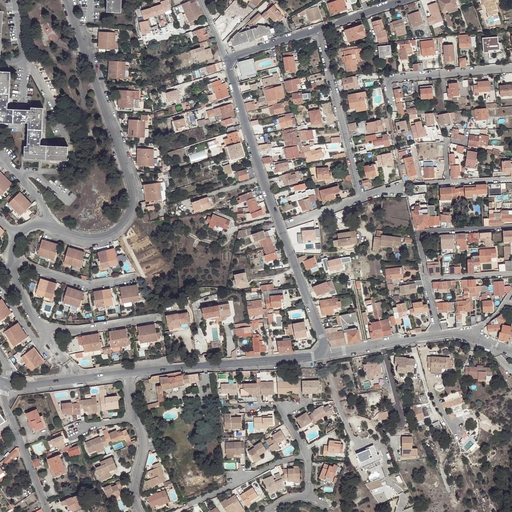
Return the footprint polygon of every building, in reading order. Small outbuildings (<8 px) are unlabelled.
[(121,11),(121,0),(107,0),(107,10),(121,11)] [(347,12),(351,11),(349,4),(345,5),(343,0),(337,0),(338,0),(328,3),(331,13),(335,12),(336,13),(340,11),(340,10),(346,8),(347,12)] [(454,0),(439,0),(443,14),(446,13),(445,10),(447,9),(448,13),(458,10),(456,6),(460,5),(458,0),(454,0)] [(485,5),(488,13),(497,10),(494,2),(493,0),(481,0),(483,5),(485,5)] [(194,20),(198,18),(197,15),(201,14),(198,7),(196,1),(190,3),(192,7),(188,9),(187,5),(186,2),(179,5),(182,11),(185,10),(187,17),(184,18),(186,23),(189,22),(191,25),(195,23),(194,20)] [(282,15),(284,12),(275,3),(261,17),(258,14),(250,22),(253,25),(257,24),(257,25),(239,33),(238,32),(227,43),(229,47),(262,36),(264,41),(276,37),(273,28),(263,27),(265,20),(269,16),(274,22),(277,19),(282,15)] [(318,7),(317,3),(302,12),(303,15),(307,14),(310,23),(321,19),(317,7),(318,7)] [(409,14),(411,23),(419,21),(416,12),(409,14)] [(380,19),(372,22),(377,39),(387,36),(385,29),(383,30),(380,19)] [(394,25),(397,36),(407,33),(403,22),(394,25)] [(345,30),(348,41),(366,35),(362,25),(345,30)] [(220,37),(222,42),(235,29),(231,26),(226,31),(225,31),(224,32),(220,37)] [(206,31),(204,27),(195,30),(200,41),(209,39),(208,35),(207,31),(206,31)] [(416,40),(420,39),(424,39),(422,29),(414,31),(416,40)] [(113,48),(114,31),(98,30),(97,46),(113,48)] [(459,38),(459,47),(471,47),(470,37),(459,38)] [(482,38),(483,53),(488,52),(488,50),(498,49),(497,37),(482,38)] [(190,51),(192,56),(197,55),(199,62),(205,60),(204,57),(206,57),(207,59),(212,57),(210,48),(203,50),(202,47),(208,45),(206,40),(198,43),(200,48),(190,51)] [(421,48),(422,56),(423,56),(433,54),(434,54),(432,41),(420,42),(421,48)] [(378,44),(373,44),(374,47),(378,46),(379,56),(380,56),(380,59),(388,58),(388,55),(389,55),(388,46),(396,45),(396,44),(395,42),(393,42),(389,42),(388,43),(388,45),(385,45),(385,43),(378,44)] [(398,44),(396,44),(396,45),(396,52),(399,52),(400,59),(406,59),(406,55),(412,54),(411,49),(409,49),(409,43),(408,42),(398,43),(398,44)] [(360,47),(359,45),(342,47),(343,51),(345,57),(346,62),(345,62),(348,72),(358,69),(355,59),(364,58),(361,47),(360,47)] [(443,46),(444,62),(454,61),(452,45),(443,46)] [(283,58),(285,70),(294,69),(292,56),(283,58)] [(123,77),(124,60),(108,59),(107,76),(123,77)] [(239,66),(242,75),(254,72),(251,63),(239,66)] [(202,68),(200,68),(201,72),(201,73),(207,71),(208,74),(217,72),(214,64),(212,65),(206,66),(202,68)] [(0,125),(24,127),(24,125),(31,126),(29,150),(26,149),(25,162),(68,165),(69,150),(41,148),(41,141),(43,141),(46,111),(32,110),(32,113),(8,111),(8,105),(10,104),(12,74),(0,73),(0,125)] [(344,90),(354,88),(352,77),(341,79),(344,90)] [(293,91),(298,90),(296,85),(300,84),(299,78),(298,78),(294,79),(295,85),(291,86),(293,91)] [(256,79),(249,79),(249,90),(257,90),(256,79)] [(289,81),(284,82),(286,90),(287,93),(293,91),(291,86),(295,85),(294,79),(291,80),(289,81)] [(210,84),(213,94),(227,90),(225,83),(221,84),(220,81),(210,84)] [(472,83),(473,93),(489,91),(488,81),(472,83)] [(447,88),(448,98),(453,97),(452,96),(459,95),(458,82),(448,83),(449,88),(447,88)] [(511,84),(499,86),(500,96),(511,95),(511,84)] [(274,104),(277,103),(276,100),(284,98),(281,86),(268,89),(272,105),(274,104)] [(398,89),(397,86),(392,86),(393,90),(398,89),(399,93),(400,98),(403,97),(401,88),(398,89)] [(138,96),(138,89),(118,88),(117,104),(132,106),(133,96),(138,96)] [(432,88),(420,89),(420,99),(433,98),(432,88)] [(213,94),(211,95),(213,101),(217,100),(229,96),(227,90),(213,94)] [(292,94),(293,104),(302,103),(302,102),(305,102),(304,93),(301,94),(301,93),(292,94)] [(349,110),(356,108),(365,106),(366,110),(369,109),(366,96),(364,97),(357,98),(356,93),(347,95),(349,110)] [(221,113),(221,114),(229,112),(226,100),(218,102),(219,108),(214,109),(215,114),(221,113)] [(245,106),(247,111),(258,108),(257,103),(254,104),(251,105),(250,104),(249,104),(249,103),(244,104),(245,106)] [(269,106),(271,115),(284,112),(282,103),(269,106)] [(487,121),(486,108),(475,109),(476,117),(476,122),(487,121)] [(309,111),(311,124),(321,123),(319,110),(309,111)] [(229,112),(221,114),(224,126),(232,123),(229,112)] [(293,113),(292,112),(284,114),(285,116),(279,118),(281,127),(295,123),(293,113)] [(434,117),(433,113),(426,113),(426,121),(431,120),(430,117),(434,117)] [(438,115),(441,125),(451,123),(448,113),(438,115)] [(426,121),(427,126),(435,125),(434,117),(430,117),(431,120),(426,121)] [(142,135),(143,119),(128,118),(126,134),(142,135)] [(187,118),(176,121),(178,128),(188,125),(187,118)] [(373,129),(373,131),(378,131),(378,130),(383,129),(382,120),(368,122),(369,130),(373,129)] [(411,130),(413,138),(423,136),(421,128),(411,130)] [(464,141),(465,135),(459,134),(459,130),(453,128),(452,138),(464,141)] [(292,130),(292,129),(281,131),(284,141),(286,141),(287,146),(298,144),(294,131),(293,131),(293,130),(292,130)] [(307,130),(300,130),(302,137),(301,138),(301,139),(302,139),(303,141),(314,139),(313,136),(312,129),(308,130),(307,130)] [(228,146),(239,143),(236,132),(227,135),(228,138),(224,140),(226,147),(228,146)] [(384,144),(384,147),(390,145),(387,134),(382,135),(382,138),(373,139),(374,146),(384,144)] [(470,135),(468,147),(470,147),(470,146),(478,147),(478,145),(479,136),(470,135)] [(489,138),(479,136),(478,145),(487,147),(489,138)] [(244,156),(239,143),(228,146),(232,160),(244,156)] [(286,153),(286,159),(294,158),(300,156),(297,145),(291,147),(286,148),(287,152),(286,153)] [(305,157),(306,162),(308,162),(308,161),(323,157),(321,149),(310,152),(308,145),(304,146),(305,149),(303,150),(305,157)] [(152,165),(153,148),(137,147),(136,163),(152,165)] [(472,152),(473,148),(470,148),(468,147),(465,167),(474,169),(477,152),(472,152)] [(448,149),(450,168),(451,177),(461,177),(460,163),(459,163),(458,153),(454,154),(454,149),(448,149)] [(190,163),(207,158),(205,150),(188,154),(190,163)] [(407,157),(411,176),(416,175),(412,156),(407,157)] [(290,169),(288,160),(278,161),(278,164),(280,171),(281,175),(285,174),(286,174),(285,170),(290,169)] [(511,177),(511,176),(511,160),(501,161),(502,168),(504,167),(504,172),(511,171),(511,177)] [(424,161),(418,161),(421,175),(424,175),(424,178),(434,178),(433,162),(424,163),(424,161)] [(227,162),(223,163),(223,164),(226,174),(232,171),(230,164),(228,164),(228,162),(227,162)] [(366,178),(376,175),(373,164),(363,167),(366,178)] [(316,168),(317,180),(327,179),(326,167),(316,168)] [(249,178),(247,170),(238,172),(240,181),(249,178)] [(0,189),(6,195),(17,184),(5,172),(0,176),(0,189)] [(285,174),(281,175),(280,175),(281,179),(283,178),(286,178),(288,185),(298,182),(295,174),(286,176),(285,174)] [(501,193),(501,183),(488,184),(489,194),(501,193)] [(487,193),(487,184),(476,185),(476,187),(476,194),(487,193)] [(161,202),(162,186),(146,185),(145,201),(161,202)] [(469,185),(463,185),(463,188),(465,187),(465,193),(468,193),(469,196),(473,196),(473,194),(476,194),(476,187),(469,187),(469,185)] [(319,191),(322,202),(334,198),(333,195),(339,193),(338,186),(319,191)] [(452,195),(451,188),(451,187),(440,188),(440,200),(439,200),(439,207),(440,211),(443,210),(442,207),(441,207),(441,204),(452,203),(452,195)] [(464,195),(463,188),(454,189),(454,187),(451,188),(452,195),(455,194),(455,196),(464,195)] [(36,203),(26,192),(14,204),(26,215),(36,205),(36,203)] [(253,198),(252,193),(238,197),(239,200),(237,200),(239,203),(241,203),(246,201),(248,207),(257,204),(254,197),(253,198)] [(201,207),(201,209),(210,206),(208,197),(191,202),(194,209),(201,207)] [(303,200),(307,211),(313,209),(310,202),(309,198),(303,200)] [(301,206),(303,212),(307,211),(303,200),(298,202),(300,206),(301,206)] [(415,206),(410,207),(412,214),(416,213),(416,215),(418,215),(419,212),(427,211),(427,209),(427,204),(426,201),(420,201),(420,205),(416,206),(415,206)] [(257,204),(248,207),(250,211),(246,213),(247,216),(253,219),(263,215),(261,210),(259,211),(257,204)] [(428,206),(429,225),(439,225),(439,216),(435,216),(435,211),(434,211),(434,205),(428,206)] [(443,210),(440,211),(440,214),(441,214),(441,221),(451,223),(451,216),(450,216),(450,212),(446,213),(446,215),(443,215),(443,210)] [(511,221),(511,214),(509,215),(509,210),(502,211),(502,222),(511,221)] [(426,228),(428,228),(427,211),(419,212),(418,215),(416,215),(416,213),(412,214),(416,230),(419,230),(419,228),(423,228),(423,226),(426,225),(426,228)] [(489,221),(489,226),(502,225),(502,224),(502,219),(494,220),(494,214),(489,214),(489,221)] [(229,221),(213,215),(211,221),(209,221),(209,222),(210,223),(223,227),(224,224),(227,226),(229,221)] [(0,242),(9,233),(0,224),(0,242)] [(511,230),(503,231),(504,242),(511,241),(511,230)] [(261,239),(269,237),(267,231),(259,234),(261,239)] [(338,240),(339,246),(357,244),(355,231),(337,234),(338,240)] [(446,235),(441,235),(441,244),(451,243),(454,243),(453,241),(453,234),(446,235)] [(461,234),(453,234),(453,241),(456,241),(456,245),(460,244),(460,250),(467,250),(466,248),(466,244),(466,234),(461,234)] [(373,242),(400,245),(401,238),(381,236),(381,238),(374,237),(373,242)] [(264,248),(272,245),(269,237),(261,239),(261,240),(255,242),(256,247),(261,245),(261,246),(257,247),(257,249),(264,247),(264,248)] [(59,259),(59,243),(42,243),(42,259),(59,259)] [(276,255),(272,245),(264,248),(267,255),(264,256),(267,263),(277,259),(276,255)] [(80,267),(84,252),(68,246),(63,262),(80,267)] [(486,250),(479,250),(480,262),(491,262),(490,246),(486,247),(486,250)] [(118,264),(115,249),(99,252),(102,267),(118,264)] [(428,254),(425,255),(426,259),(429,275),(440,275),(439,262),(434,262),(434,261),(430,261),(431,262),(429,262),(428,254)] [(306,255),(297,258),(299,262),(304,261),(307,270),(310,268),(317,266),(315,260),(311,262),(310,260),(309,260),(308,259),(307,259),(306,255)] [(467,258),(468,274),(473,273),(473,265),(480,264),(479,255),(472,256),(473,259),(469,260),(469,257),(467,258)] [(387,284),(393,284),(392,279),(400,278),(402,277),(401,274),(401,271),(403,271),(402,267),(385,269),(387,284)] [(245,272),(234,275),(237,286),(248,284),(245,272)] [(49,298),(54,283),(38,278),(33,293),(49,298)] [(326,282),(313,286),(317,296),(334,290),(331,281),(326,283),(326,282)] [(415,284),(415,281),(401,283),(399,283),(401,294),(410,293),(410,290),(416,289),(415,285),(415,284)] [(455,285),(455,281),(446,281),(433,282),(433,286),(434,288),(438,288),(438,292),(447,292),(446,288),(451,288),(451,286),(455,285)] [(511,290),(511,289),(511,288),(510,286),(504,287),(500,287),(500,281),(493,282),(495,296),(505,296),(504,293),(508,294),(509,292),(511,290)] [(138,301),(136,285),(120,287),(121,303),(138,301)] [(77,306),(81,291),(65,286),(60,301),(77,306)] [(468,293),(469,300),(469,302),(469,306),(471,306),(470,296),(470,292),(481,292),(481,287),(479,287),(478,287),(469,287),(469,292),(468,293)] [(112,304),(110,289),(93,290),(95,306),(112,304)] [(264,291),(264,294),(270,294),(270,300),(265,300),(266,311),(267,311),(269,311),(269,307),(281,306),(281,305),(281,295),(284,295),(284,289),(278,290),(270,290),(267,290),(264,291)] [(328,304),(327,299),(319,300),(321,311),(333,309),(337,308),(336,302),(328,304)] [(393,313),(394,316),(395,319),(400,318),(400,317),(403,316),(402,312),(406,311),(405,303),(400,304),(399,301),(396,301),(396,304),(391,306),(393,313)] [(470,311),(470,310),(470,308),(469,306),(469,302),(463,302),(463,301),(457,301),(457,306),(459,306),(459,308),(457,308),(457,313),(460,313),(460,310),(465,310),(465,311),(470,311)] [(492,301),(482,302),(483,312),(493,311),(492,301)] [(410,309),(411,313),(414,313),(424,312),(424,311),(428,311),(427,305),(423,306),(422,302),(412,303),(413,309),(410,309)] [(218,306),(220,316),(231,314),(230,308),(229,304),(218,306)] [(257,305),(247,306),(248,311),(249,316),(252,315),(252,312),(254,312),(254,315),(258,314),(257,305)] [(208,318),(220,316),(218,306),(206,308),(208,318)] [(489,324),(488,325),(488,332),(500,331),(499,325),(504,324),(505,321),(508,323),(509,318),(506,317),(509,307),(505,306),(504,308),(503,311),(502,313),(500,315),(498,316),(496,318),(494,320),(492,321),(490,323),(489,324)] [(374,338),(382,337),(380,327),(379,321),(377,310),(373,311),(376,321),(371,322),(371,324),(373,331),(370,332),(369,332),(371,339),(374,338)] [(165,314),(168,328),(180,325),(179,323),(188,321),(186,311),(177,313),(177,311),(165,314)] [(351,313),(339,316),(341,323),(343,331),(346,344),(349,343),(360,341),(358,330),(357,330),(357,329),(356,329),(356,330),(355,331),(354,329),(354,328),(347,329),(346,324),(356,322),(354,313),(351,313)] [(11,340),(24,332),(15,318),(2,327),(11,340)] [(380,327),(382,337),(392,335),(390,325),(388,319),(379,321),(380,327)] [(295,338),(307,336),(309,336),(308,329),(306,329),(304,322),(292,324),(295,338)] [(157,338),(155,323),(139,325),(141,341),(157,338)] [(509,341),(511,327),(502,325),(501,332),(500,331),(498,339),(509,341)] [(129,343),(127,327),(110,330),(112,346),(129,343)] [(342,345),(346,344),(343,331),(326,334),(331,346),(335,346),(342,345)] [(102,348),(100,332),(83,335),(85,350),(102,348)] [(174,333),(164,334),(166,342),(175,340),(174,333)] [(292,351),(290,340),(277,342),(279,352),(292,351)] [(253,341),(254,356),(268,355),(267,351),(266,345),(263,346),(262,341),(253,341)] [(27,365),(40,356),(31,342),(18,351),(27,365)] [(446,358),(432,357),(431,368),(441,368),(446,368),(446,361),(446,358)] [(414,360),(396,358),(396,364),(399,365),(399,368),(413,369),(414,360)] [(370,364),(366,364),(363,365),(364,371),(365,371),(367,377),(367,378),(368,379),(370,380),(371,379),(373,378),(373,376),(372,373),(381,372),(379,362),(370,364)] [(477,368),(469,367),(469,375),(469,377),(478,378),(478,380),(485,380),(486,373),(488,373),(488,376),(493,376),(493,369),(483,368),(477,368)] [(199,381),(198,374),(185,375),(184,374),(180,374),(180,372),(151,377),(150,379),(148,379),(149,383),(160,381),(161,385),(157,386),(160,402),(161,405),(165,404),(162,391),(172,389),(172,391),(178,390),(177,387),(184,385),(184,383),(199,381)] [(319,380),(302,381),(302,394),(314,393),(314,390),(319,390),(319,380)] [(298,381),(277,382),(277,394),(287,393),(292,393),(293,393),(294,396),(299,396),(299,393),(298,381)] [(257,383),(257,384),(257,392),(260,392),(261,396),(264,396),(267,395),(274,395),(273,383),(261,383),(257,383)] [(237,384),(221,384),(221,394),(227,394),(228,393),(229,393),(229,394),(230,396),(238,395),(237,384)] [(257,392),(257,384),(243,384),(244,389),(241,389),(241,395),(249,395),(249,392),(253,392),(253,395),(254,397),(258,397),(257,392)] [(444,396),(448,407),(462,402),(460,396),(465,394),(463,390),(444,396)] [(101,399),(102,411),(107,409),(107,407),(119,406),(118,396),(101,399)] [(92,399),(79,401),(79,404),(80,408),(84,408),(84,411),(88,411),(98,410),(97,405),(97,403),(96,399),(92,399)] [(73,414),(81,414),(80,408),(79,404),(77,404),(72,404),(72,402),(62,403),(63,414),(68,413),(73,413),(73,414)] [(416,421),(429,417),(426,404),(412,408),(416,421)] [(311,413),(316,421),(326,415),(328,417),(333,414),(328,406),(323,409),(321,406),(311,413)] [(25,413),(29,421),(31,421),(34,428),(35,431),(36,430),(43,427),(39,416),(36,409),(25,413)] [(231,411),(225,411),(225,426),(229,425),(232,425),(242,425),(242,414),(232,415),(231,411)] [(389,418),(387,411),(378,413),(380,420),(389,418)] [(306,413),(296,419),(302,428),(312,422),(306,413)] [(263,418),(255,418),(255,423),(257,423),(257,428),(264,428),(267,429),(269,427),(269,425),(273,425),(273,416),(269,416),(269,417),(268,419),(263,419),(263,418)] [(109,436),(105,437),(107,443),(112,441),(111,439),(115,438),(115,439),(116,442),(121,440),(121,441),(125,439),(127,442),(131,441),(127,430),(118,433),(117,430),(109,434),(109,436)] [(282,431),(273,437),(274,439),(275,440),(273,441),(272,440),(272,439),(266,442),(272,452),(281,450),(280,449),(278,445),(286,440),(287,439),(282,431)] [(412,435),(402,435),(402,457),(411,457),(411,456),(417,456),(417,448),(412,448),(412,435)] [(61,436),(51,440),(54,447),(64,443),(61,436)] [(96,451),(104,448),(100,438),(86,443),(90,454),(96,451)] [(334,443),(335,441),(329,440),(328,446),(324,445),(323,455),(341,457),(343,444),(340,444),(334,443)] [(245,442),(226,443),(226,455),(233,455),(241,454),(245,454),(245,442)] [(263,452),(267,450),(262,442),(254,447),(255,448),(256,449),(254,450),(253,449),(250,451),(249,453),(254,461),(261,457),(260,456),(264,454),(263,452)] [(68,446),(62,448),(63,452),(67,451),(69,454),(74,452),(76,455),(80,453),(78,446),(72,448),(69,449),(68,446)] [(372,458),(370,459),(372,464),(381,460),(379,455),(377,455),(373,446),(365,449),(366,450),(356,455),(359,461),(363,459),(369,457),(371,456),(372,458)] [(15,449),(6,458),(10,462),(11,461),(19,453),(15,449)] [(52,467),(55,474),(66,471),(63,465),(61,466),(59,460),(61,460),(59,455),(47,459),(51,467),(52,467)] [(111,468),(112,470),(116,468),(112,457),(100,462),(101,466),(96,468),(101,480),(105,479),(104,476),(110,474),(109,471),(108,470),(111,468)] [(31,460),(34,468),(40,465),(37,458),(31,460)] [(159,462),(152,465),(154,469),(151,470),(154,477),(149,480),(152,487),(165,481),(162,474),(164,474),(159,462)] [(327,469),(323,468),(319,478),(324,480),(325,477),(332,480),(338,466),(334,465),(332,467),(329,466),(327,469)] [(288,469),(284,469),(284,475),(285,478),(288,478),(300,478),(299,468),(288,468),(288,469)] [(285,486),(282,478),(282,479),(279,473),(274,475),(277,481),(275,481),(273,476),(263,480),(268,493),(274,491),(274,490),(285,486)] [(371,481),(374,489),(382,486),(380,478),(371,481)] [(111,487),(110,485),(103,488),(107,498),(114,495),(115,497),(121,494),(118,488),(121,487),(119,481),(116,483),(116,484),(113,486),(111,487)] [(252,487),(240,496),(246,506),(251,503),(250,501),(258,496),(252,487)] [(166,502),(166,503),(170,502),(166,491),(147,498),(151,508),(158,505),(166,502)] [(67,504),(70,511),(82,507),(80,503),(82,503),(79,494),(62,501),(61,502),(61,503),(62,505),(63,505),(67,504)] [(81,494),(79,494),(82,503),(80,503),(82,507),(83,511),(87,510),(81,494)] [(246,506),(247,507),(252,504),(261,498),(259,495),(258,496),(250,501),(251,503),(246,506)] [(221,505),(226,511),(242,511),(244,511),(235,496),(227,501),(221,505)]
